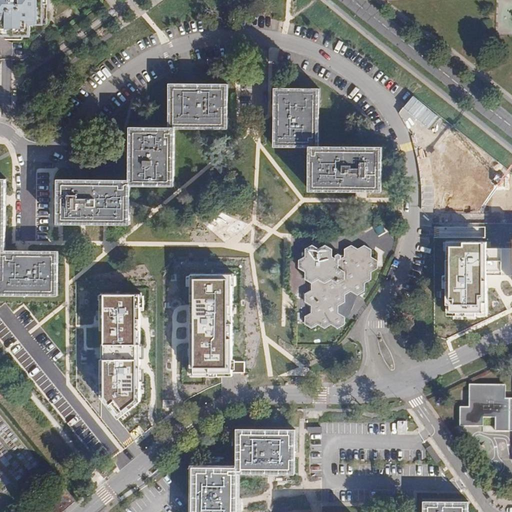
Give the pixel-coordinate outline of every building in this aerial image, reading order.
[(43,0),(0,0),(0,22),(0,35),(30,35),(30,24),(43,24),(44,10),(36,10),(36,4),(44,4),(43,0)] [(228,132),(229,87),(170,87),(170,131),(131,132),(131,182),(59,182),(59,227),(130,227),(131,188),(175,189),(176,132),(228,132)] [(320,95),(275,94),(275,150),(312,151),(312,197),(383,198),(384,152),(320,151),(320,95)] [(7,181),(0,180),(0,297),(58,299),(59,254),(6,254),(7,181)] [(485,243),(448,243),(448,313),(486,314),(486,276),(511,275),(511,249),(485,249),(485,243)] [(332,249),(325,245),(319,248),(312,245),(306,248),(305,252),(303,252),(303,257),(299,259),(299,268),(305,272),(305,279),(311,283),(310,289),(305,293),(304,301),(311,305),(310,312),(304,315),(304,323),(308,327),(318,324),(324,328),(330,324),(337,328),(343,324),(343,316),(337,312),(338,306),(344,302),(344,295),(351,291),(358,295),(365,290),(365,285),(372,280),(372,273),(379,269),(379,261),(372,258),(373,251),(365,246),(359,250),(351,246),(344,249),(344,256),(342,256),(338,254),(335,256),(332,255),(332,249)] [(231,274),(194,274),(195,374),(233,373),(231,274)] [(136,294),(104,294),(105,395),(118,413),(138,399),(136,294)] [(444,344),(458,338),(453,327),(439,333),(444,344)] [(511,405),(506,405),(506,392),(470,392),(470,415),(461,415),(461,433),(484,433),(484,423),(497,424),(497,436),(511,436),(511,405)] [(411,421),(398,421),(398,433),(410,434),(411,421)] [(296,431),(238,431),(238,469),(194,468),(194,511),(238,511),(238,503),(238,475),(271,475),(296,476),(296,431)] [(67,511),(76,505),(67,493),(58,500),(62,505),(51,511),(67,511)] [(468,511),(468,497),(424,496),(426,511),(468,511)]
